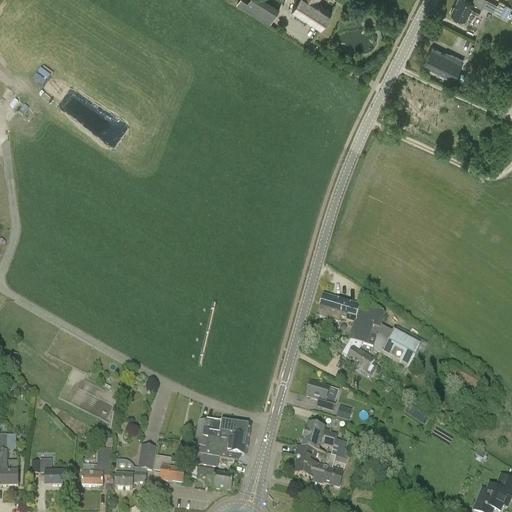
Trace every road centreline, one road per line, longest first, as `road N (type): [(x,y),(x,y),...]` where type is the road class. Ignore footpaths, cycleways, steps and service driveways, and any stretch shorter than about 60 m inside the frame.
road 1 (tertiary): [(245,511),(339,188),(430,0)]
road 2 (unknown): [(511,121),(397,65)]
